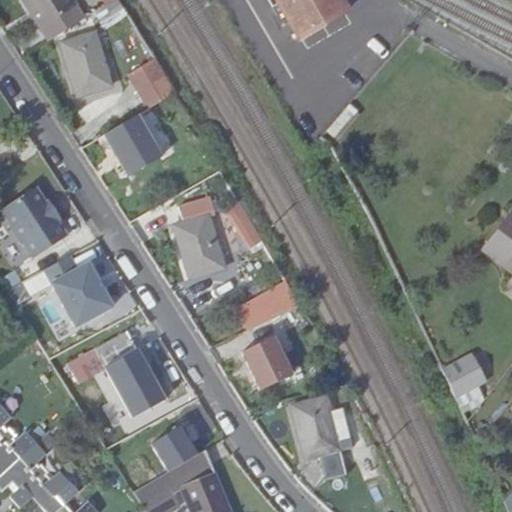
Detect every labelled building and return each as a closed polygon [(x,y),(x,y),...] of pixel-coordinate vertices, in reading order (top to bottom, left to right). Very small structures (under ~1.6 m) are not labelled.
[(63,0),(13,0),(39,37),(72,13),(63,0)] [(97,13),(103,26),(127,15),(120,0),(101,0),(106,9),(97,13)] [(269,0),(294,42),(340,18),(330,0),(269,0)] [(109,85),(89,33),(55,47),(75,98),(109,85)] [(153,63),(133,76),(152,107),(173,95),(153,63)] [(134,175),(166,156),(142,115),(109,134),(134,175)] [(26,185),(0,203),(0,216),(5,222),(2,224),(16,242),(18,240),(28,255),(60,231),(51,218),(54,216),(40,198),(37,200),(26,185)] [(203,199),(170,211),(193,272),(227,259),(203,199)] [(251,239),(259,235),(239,203),(231,208),(251,239)] [(511,225),(503,237),(511,245),(511,225)] [(44,267),(77,321),(113,299),(87,257),(76,263),(68,251),(44,267)] [(243,310),(251,324),(302,296),(293,283),(243,310)] [(79,375),(107,361),(130,401),(136,413),(167,395),(129,324),(96,340),(100,346),(70,361),(79,375)] [(275,328),(246,343),(263,379),(293,364),(275,328)] [(459,359),(452,362),(470,399),(498,385),(485,357),(463,366),(459,359)] [(335,409),(329,388),(291,398),(307,456),(355,444),(344,407),(335,409)] [(129,416),(136,413),(130,401),(123,405),(129,416)] [(79,511),(77,511),(57,511),(48,502),(59,491),(50,481),(45,486),(29,468),(34,464),(25,454),(16,443),(10,449),(0,438),(0,431),(3,429),(0,425),(0,495),(6,490),(12,497),(5,504),(11,511),(19,511),(23,510),(25,511),(79,511)] [(208,443),(181,461),(138,488),(149,506),(184,483),(195,511),(235,511),(218,469),(208,443)]
